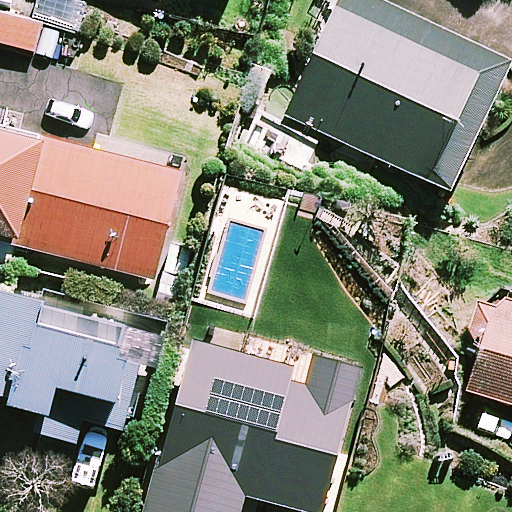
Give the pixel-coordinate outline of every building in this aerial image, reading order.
[(506,71),(355,0),(339,0),(284,117),(447,195),(506,71)] [(40,27),(0,15),(0,45),(31,55),(40,27)] [(317,141),(260,119),(247,152),(305,174),(317,141)] [(177,182),(0,134),(0,252),(148,292),(177,182)] [(461,302),(446,355),(476,364),(466,390),(511,407),(511,305),(500,300),(495,312),(461,302)] [(0,401),(3,403),(0,414),(37,424),(34,438),(75,449),(81,426),(110,434),(123,437),(141,370),(114,363),(121,334),(0,301),(0,401)] [(301,374),(193,343),(144,511),(239,511),(244,497),(295,511),(318,511),(354,389),(352,385),(350,381),(348,378),(345,374),(342,372),(338,369),(334,368),(330,366),(325,366),(321,366),(317,366),(312,368),(309,369),(305,372),(301,374)]
